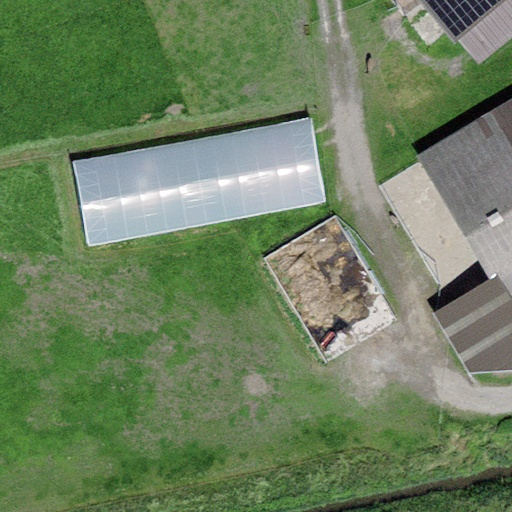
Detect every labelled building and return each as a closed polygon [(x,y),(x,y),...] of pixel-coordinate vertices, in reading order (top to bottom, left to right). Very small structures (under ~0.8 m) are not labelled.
[(428,0),(456,33),(496,0),(428,0)] [(511,0),(496,0),(456,33),(480,63),(511,36),(511,0)] [(511,93),(419,149),(495,274),(511,301),(511,93)] [(102,239),(342,199),(327,107),(87,147),(102,239)] [(511,301),(495,274),(433,311),(470,372),(511,367),(511,301)]
